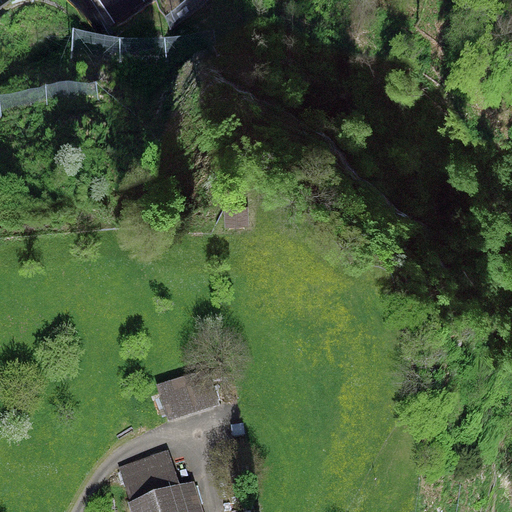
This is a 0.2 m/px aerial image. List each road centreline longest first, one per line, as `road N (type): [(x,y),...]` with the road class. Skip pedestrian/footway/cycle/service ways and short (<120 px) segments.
road 1 (motorway): [(441,511),(338,331),(125,0)]
road 2 (motorway): [(0,32),(228,385),(300,511)]
road 3 (track): [(77,511),(118,457),(179,436),(195,443),(216,511)]
